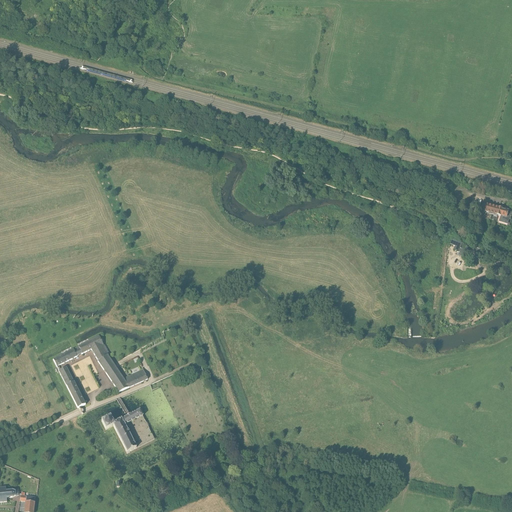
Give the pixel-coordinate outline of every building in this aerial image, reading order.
[(503,209),(486,205),(483,213),(497,216),(501,217),(499,223),(508,226),(511,212),(503,210),(503,209)] [(458,256),(463,258),(465,250),(463,249),(465,244),(452,239),(450,244),(455,247),(454,250),(460,253),(458,256)] [(471,243),(470,247),(474,248),(472,252),(478,254),(481,247),(471,243)] [(109,355),(99,337),(53,360),(56,367),(92,350),(98,360),(98,361),(116,389),(119,393),(129,388),(148,380),(143,370),(123,379),(107,355),(109,355)] [(59,372),(74,402),(78,409),(85,405),(85,404),(67,368),(59,372)] [(129,416),(130,416),(133,422),(143,416),(140,410),(131,415),(131,414),(130,415),(129,416)] [(125,426),(130,423),(127,417),(115,423),(114,423),(110,417),(101,421),(106,430),(113,426),(124,449),(127,454),(131,452),(131,451),(136,449),(131,439),(125,426)] [(0,502),(7,502),(7,499),(7,498),(11,498),(12,498),(13,498),(15,496),(18,496),(19,495),(19,492),(18,492),(18,490),(14,491),(14,492),(12,491),(11,491),(6,492),(6,488),(0,488),(0,502)] [(24,511),(33,511),(35,498),(24,496),(25,493),(21,493),(21,495),(20,501),(26,502),(25,504),(24,511)]
